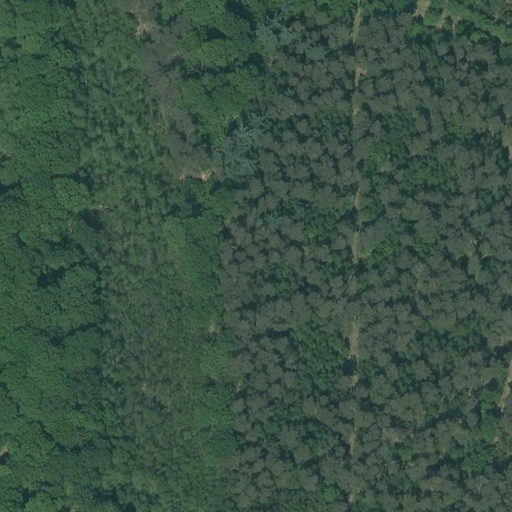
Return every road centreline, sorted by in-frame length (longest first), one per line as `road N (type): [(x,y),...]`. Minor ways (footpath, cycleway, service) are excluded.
road 1 (track): [(360,464),(363,0)]
road 2 (track): [(0,234),(18,241),(33,262),(25,511)]
road 3 (track): [(360,464),(488,461),(511,379)]
